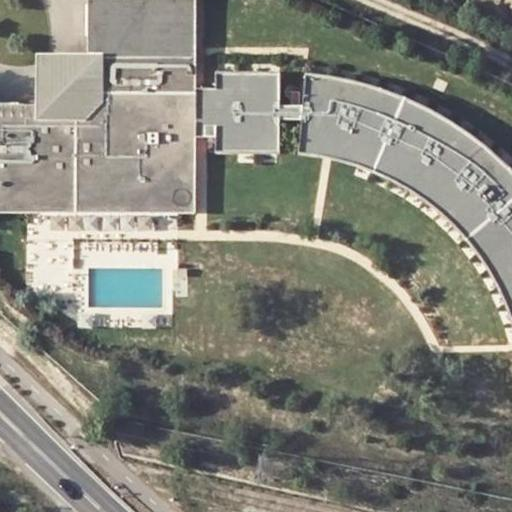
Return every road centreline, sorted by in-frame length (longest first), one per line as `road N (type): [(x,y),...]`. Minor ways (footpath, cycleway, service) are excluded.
road 1 (track): [(368,0),(511,64)]
road 2 (secondary): [(103,511),(0,411)]
